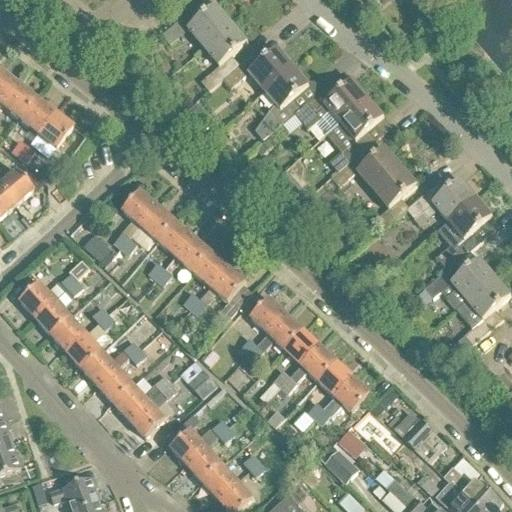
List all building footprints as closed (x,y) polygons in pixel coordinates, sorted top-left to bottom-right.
[(193,15),(162,41),(171,51),(189,36),(204,54),(233,30),(217,12),(215,13),(201,25),(193,15)] [(210,98),(224,86),(224,85),(241,71),(240,71),(233,62),(249,49),(233,30),(204,54),(220,73),(202,88),(210,98)] [(250,79),(266,98),(294,74),(278,55),(262,68),(254,59),(240,71),(241,71),(224,85),(224,86),(232,95),(250,79)] [(276,110),(256,137),(264,147),(271,141),(296,120),(302,115),(294,106),(310,93),(306,88),(294,74),(266,98),(276,110)] [(0,112),(17,91),(0,77),(0,112)] [(302,115),(296,120),(310,136),(316,130),(327,142),(329,141),(328,140),(369,106),(353,87),(352,88),(338,100),(330,91),(322,97),(302,115)] [(35,105),(17,91),(0,112),(0,113),(18,127),(35,105)] [(35,105),(18,127),(36,141),(53,120),(35,105)] [(369,106),(328,140),(329,141),(344,159),(330,170),(338,179),(346,172),(346,173),(363,158),(364,159),(378,147),(369,138),(384,125),(385,124),(369,106)] [(206,119),(198,109),(187,118),(195,128),(206,119)] [(72,134),(53,120),(36,141),(55,156),(72,134)] [(268,146),(258,154),(263,160),(273,152),(268,146)] [(18,148),(10,159),(17,165),(26,154),(18,148)] [(33,160),(26,154),(17,165),(25,171),(33,160)] [(379,240),(408,217),(407,216),(410,214),(402,205),(418,192),(386,154),(371,167),(364,159),(363,158),(346,173),(346,172),(338,179),(332,184),(340,194),(358,179),(389,215),(371,231),(379,240)] [(46,172),(40,179),(49,187),(57,177),(50,172),(46,172)] [(0,195),(14,213),(32,198),(19,182),(15,176),(5,184),(0,177),(0,195)] [(26,176),(19,182),(32,198),(34,199),(44,190),(26,176)] [(410,214),(407,216),(408,217),(415,226),(424,218),(430,224),(439,216),(449,229),(477,205),(462,186),(457,190),(446,199),(438,190),(410,214)] [(301,193),(289,203),(296,211),(308,201),(301,193)] [(0,195),(0,224),(14,213),(0,195)] [(159,213),(141,198),(123,219),(141,234),(159,213)] [(452,252),(437,264),(448,277),(454,271),(454,272),(457,270),(473,257),(486,246),(478,237),(491,225),(493,224),(477,205),(449,229),(465,247),(455,255),(452,252)] [(177,229),(159,213),(141,234),(158,249),(177,229)] [(194,244),(177,229),(158,249),(176,265),(194,244)] [(130,246),(123,240),(114,250),(122,257),(130,246)] [(111,256),(95,242),(85,254),(100,268),(111,256)] [(211,259),(194,244),(176,265),(193,280),(211,259)] [(138,253),(130,246),(122,257),(129,263),(138,253)] [(229,274),(211,259),(193,280),(211,295),(229,274)] [(448,277),(426,295),(434,305),(442,298),(458,317),(496,284),(480,265),(465,279),(457,270),(454,272),(454,271),(448,277)] [(72,281),(77,287),(90,275),(83,267),(70,279),(72,281)] [(156,287),(165,277),(158,270),(149,281),(156,287)] [(247,290),(229,274),(211,295),(229,311),(247,290)] [(172,283),(165,277),(156,287),(164,293),(172,283)] [(78,288),(72,281),(62,290),(68,297),(78,288)] [(511,303),(496,284),(458,317),(473,335),(465,342),(473,352),(504,326),(496,316),(511,303)] [(75,304),(85,295),(78,288),(68,297),(75,304)] [(57,308),(41,290),(20,309),(36,326),(57,308)] [(191,317),(200,307),(193,301),(184,311),(191,317)] [(251,325),(268,342),(287,322),(270,305),(251,325)] [(200,307),(191,317),(198,324),(207,313),(200,307)] [(52,343),(72,325),(57,308),(36,326),(52,343)] [(93,324),(99,331),(109,322),(103,315),(93,324)] [(116,329),(109,322),(99,331),(106,338),(116,329)] [(304,337),(287,322),(268,342),(285,357),(304,337)] [(88,342),(72,325),(52,343),(67,360),(88,342)] [(176,339),(187,349),(196,339),(184,329),(176,339)] [(285,357),(302,373),(321,353),(304,337),(285,357)] [(103,359),(88,342),(67,360),(83,377),(103,359)] [(250,347),(241,357),(248,363),(257,353),(250,347)] [(131,365),(141,356),(134,349),(124,358),(131,365)] [(264,360),(257,353),(248,363),(255,370),(264,360)] [(302,373),(319,389),(338,369),(321,353),(302,373)] [(213,355),(203,366),(210,373),(220,361),(213,355)] [(147,363),(141,356),(131,365),(137,372),(147,363)] [(103,359),(83,377),(99,394),(119,376),(103,359)] [(319,389),(335,405),(354,385),(338,369),(319,389)] [(114,411),(135,393),(119,376),(99,394),(114,411)] [(218,393),(204,377),(189,390),(203,406),(218,393)] [(284,379),(274,388),(281,395),(291,385),(284,379)] [(162,399),(172,390),(165,383),(155,392),(162,399)] [(281,395),(288,402),(298,392),(291,385),(281,395)] [(354,385),(335,405),(353,421),(372,401),(354,385)] [(178,397),(172,390),(162,399),(168,406),(178,397)] [(150,410),(135,393),(114,411),(130,429),(150,410)] [(150,410),(130,429),(146,446),(166,427),(157,417),(168,406),(162,399),(150,410)] [(389,401),(372,418),(378,423),(394,407),(389,401)] [(308,420),(315,427),(324,417),(317,410),(308,420)] [(315,427),(322,433),(331,423),(324,417),(315,427)] [(0,455),(13,451),(5,427),(0,429),(0,455)] [(219,444),(229,435),(223,428),(213,437),(219,444)] [(423,430),(406,448),(430,471),(447,453),(423,430)] [(219,444),(225,451),(235,442),(229,435),(219,444)] [(187,473),(207,454),(191,437),(171,456),(187,473)] [(345,452),(353,460),(365,448),(356,440),(350,446),(345,442),(340,447),(345,452)] [(0,483),(22,476),(13,451),(0,455),(0,483)] [(321,466),(346,491),(359,477),(334,453),(321,466)] [(223,472),(207,454),(187,473),(203,490),(223,472)] [(244,471),(250,478),(260,469),(254,462),(244,471)] [(257,485),(267,476),(260,469),(250,478),(257,485)] [(218,507),(239,489),(223,472),(203,490),(218,507)] [(453,474),(444,484),(475,511),(502,511),(504,511),(478,487),(473,493),(453,474)] [(418,489),(432,503),(439,495),(425,482),(418,489)] [(444,484),(451,490),(437,505),(445,511),(475,511),(444,484)] [(92,486),(51,500),(54,510),(68,506),(69,511),(94,511),(101,510),(92,486)] [(422,511),(395,486),(387,495),(405,511),(434,511),(432,510),(430,511),(422,511)] [(248,511),(255,506),(239,489),(218,507),(222,511),(248,511)] [(380,492),(374,498),(382,507),(388,501),(380,492)] [(301,511),(292,501),(278,511),(301,511)]
